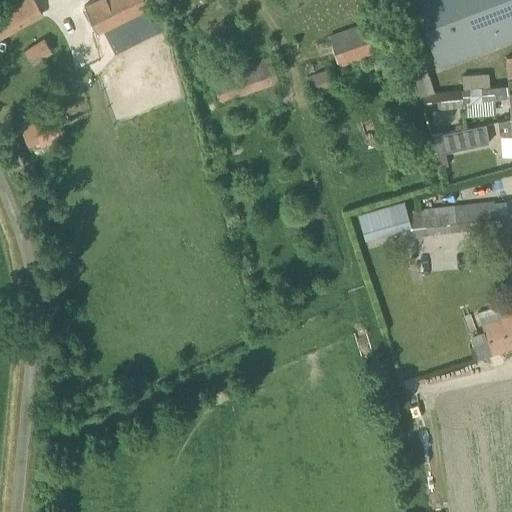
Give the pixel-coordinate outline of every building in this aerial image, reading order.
[(22,0),(0,12),(0,36),(43,14),(35,0),(22,0)] [(114,52),(166,26),(153,0),(95,0),(84,6),(97,32),(103,29),(114,52)] [(511,0),(414,0),(439,64),(511,36),(511,0)] [(329,36),(340,66),(393,47),(382,17),(329,36)] [(21,50),(33,67),(54,53),(42,35),(21,50)] [(208,68),(219,103),(278,84),(266,49),(208,68)] [(313,89),(336,83),(332,66),(308,73),(313,89)] [(488,72),(462,74),(463,89),(489,87),(489,85),(488,72)] [(511,117),(511,87),(508,88),(508,84),(489,85),(489,87),(463,89),(463,91),(434,93),(422,94),(423,110),(427,110),(464,106),(463,100),(492,98),(509,97),(511,117)] [(53,109),(38,115),(19,123),(28,143),(62,129),(53,109)] [(511,117),(497,119),(498,131),(503,135),(511,134),(511,117)] [(447,151),(469,146),(464,127),(434,135),(437,153),(447,151)] [(447,151),(437,153),(439,166),(449,164),(447,151)] [(18,152),(9,156),(15,169),(24,165),(18,152)] [(411,235),(427,234),(496,227),(495,218),(504,217),(503,200),(424,207),(425,208),(409,210),(411,235)] [(478,314),(486,339),(472,344),(477,358),(491,353),(511,345),(511,305),(511,306),(511,302),(478,314)]
